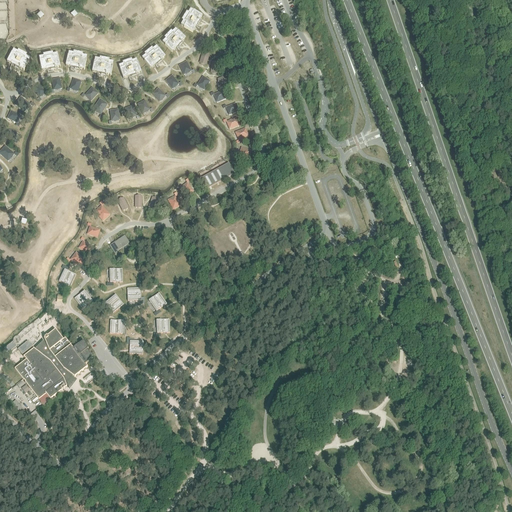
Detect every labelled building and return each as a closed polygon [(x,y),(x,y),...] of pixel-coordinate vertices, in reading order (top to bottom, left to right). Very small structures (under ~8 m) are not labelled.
[(187,23),(185,27),(193,32),(196,28),(194,27),(199,19),(201,20),(203,16),(194,11),(192,15),(190,14),(185,22),(187,23)] [(169,42),(165,45),(173,52),(176,49),(175,48),(181,41),(183,42),(186,39),(179,32),(176,35),(174,34),(167,41),(169,42)] [(148,58),(145,61),(151,69),(155,66),(154,65),(161,59),(162,60),(166,57),(159,49),(156,52),(155,51),(147,57),(148,58)] [(12,53),(7,62),(12,65),(12,63),(20,67),(20,69),(24,71),(29,62),(25,60),(25,58),(17,54),(16,55),(12,53)] [(68,56),(66,66),(71,67),(71,66),(80,67),(80,69),(85,70),(87,60),(82,59),(83,57),(73,55),(73,57),(68,56)] [(199,63),(207,65),(208,57),(201,55),(199,63)] [(44,60),(40,61),(42,71),(47,70),(47,69),(55,67),(56,68),(61,67),(59,57),(54,58),(54,57),(44,59),(44,60)] [(95,62),(93,72),(98,73),(98,72),(107,73),(106,75),(111,76),(113,66),(109,65),(109,63),(100,61),(99,63),(95,62)] [(191,71),(187,62),(179,65),(184,75),(191,71)] [(125,68),(120,69),(124,79),(129,78),(128,76),(136,73),(137,74),(142,73),(138,63),(134,65),(133,63),(124,66),(125,68)] [(228,74),(217,78),(220,85),(231,80),(228,74)] [(179,84),(172,76),(166,81),(172,89),(179,84)] [(204,90),(210,81),(203,77),(197,85),(204,90)] [(62,89),(60,78),(52,80),(54,90),(62,89)] [(78,92),(81,81),(74,79),(70,89),(78,92)] [(46,92),(39,84),(33,90),(40,98),(46,92)] [(91,101),(98,93),(92,88),(85,96),(91,101)] [(166,96),(158,88),(152,94),(160,102),(166,96)] [(217,103),(227,98),(224,91),(214,95),(217,103)] [(30,105),(21,97),(15,105),(25,112),(30,105)] [(101,115),(108,105),(100,99),(93,109),(101,115)] [(150,110),(145,101),(138,104),(143,114),(150,110)] [(229,115),(239,111),(236,104),(226,108),(229,115)] [(136,116),(133,106),(125,109),(129,119),(136,116)] [(120,120),(118,110),(110,111),(112,121),(120,120)] [(21,116),(11,111),(8,119),(17,123),(21,116)] [(230,130),(240,126),(237,118),(227,122),(230,130)] [(239,140),(249,136),(245,129),(236,133),(239,140)] [(17,132),(7,130),(5,138),(15,140),(17,132)] [(14,154),(5,146),(0,152),(0,154),(8,161),(14,154)] [(239,155),(249,159),(252,152),(242,148),(239,155)] [(229,163),(202,178),(207,189),(235,174),(229,163)] [(181,188),(187,197),(194,192),(187,183),(181,188)] [(122,211),(129,208),(124,197),(118,200),(122,211)] [(156,210),(158,198),(151,197),(149,208),(156,210)] [(168,200),(173,210),(180,206),(175,197),(168,200)] [(95,212),(103,221),(110,215),(102,206),(95,212)] [(87,234),(97,238),(100,230),(90,227),(87,234)] [(125,236),(110,246),(115,254),(118,253),(117,251),(129,243),(125,236)] [(79,248),(88,254),(92,247),(83,241),(79,248)] [(70,260),(80,268),(86,260),(76,253),(70,260)] [(123,282),(122,269),(110,269),(110,283),(123,282)] [(71,287),(76,275),(65,270),(59,282),(71,287)] [(141,288),(127,289),(128,301),(141,301),(141,288)] [(74,299),(83,309),(93,301),(84,291),(74,299)] [(167,304),(159,293),(149,301),(156,311),(167,304)] [(113,313),(124,305),(116,295),(105,303),(113,313)] [(110,320),(110,334),(122,334),(123,321),(110,320)] [(170,333),(169,320),(157,320),(157,333),(170,333)] [(26,360),(15,368),(23,379),(24,380),(24,381),(25,382),(24,382),(39,400),(46,394),(50,399),(54,397),(55,396),(55,395),(57,394),(61,391),(62,390),(64,389),(66,387),(67,386),(66,384),(77,375),(78,374),(81,372),(82,371),(84,369),(86,368),(88,367),(86,364),(92,358),(88,350),(88,349),(84,341),(75,347),(73,349),(71,346),(71,345),(66,338),(63,340),(55,330),(54,331),(52,332),(50,334),(49,335),(47,336),(44,339),(45,342),(41,347),(37,351),(34,349),(24,357),(26,360)] [(7,353),(17,346),(13,341),(4,348),(7,353)] [(29,341),(18,347),(22,353),(32,346),(29,341)] [(129,354),(143,355),(143,342),(130,341),(129,354)] [(16,400),(12,403),(24,420),(29,416),(16,400)] [(332,431),(335,420),(329,418),(326,429),(332,431)]
